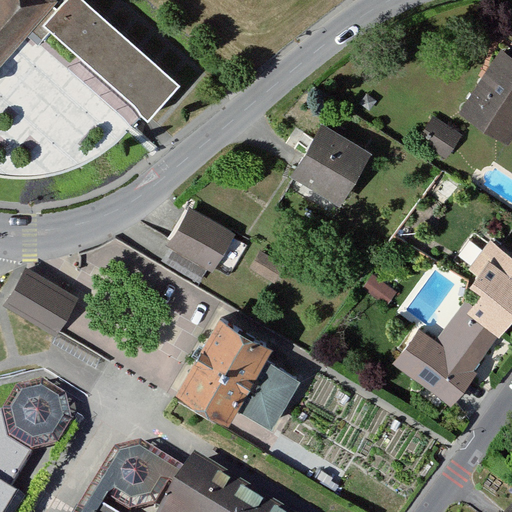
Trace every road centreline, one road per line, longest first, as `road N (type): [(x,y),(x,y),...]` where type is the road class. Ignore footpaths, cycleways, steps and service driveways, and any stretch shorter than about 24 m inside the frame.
road 1 (tertiary): [(389,0),(335,34),(141,197),(64,232),(0,234)]
road 2 (residential): [(429,511),(511,396)]
